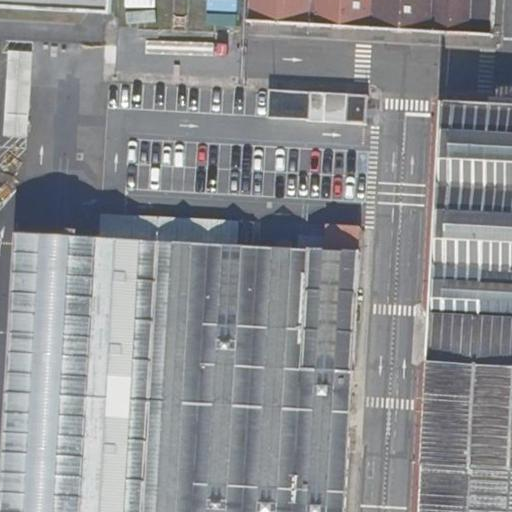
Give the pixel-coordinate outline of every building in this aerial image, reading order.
[(110,0),(0,0),(0,12),(110,18),(110,0)] [(247,0),(247,22),(490,36),(492,0),(247,0)] [(25,132),(29,51),(6,50),(2,132),(25,132)] [(265,89),(264,118),(363,122),(364,93),(265,89)] [(511,511),(511,106),(442,102),(421,511),(511,511)] [(214,218),(212,243),(252,245),(254,220),(214,218)] [(325,250),(359,252),(361,227),(327,225),(326,237),(325,250)] [(252,245),(212,243),(209,243),(210,240),(204,240),(203,243),(159,241),(159,238),(154,237),(154,240),(98,237),(99,234),(92,234),(92,237),(21,233),(21,230),(16,229),(16,232),(12,232),(0,432),(0,511),(345,511),(359,252),(325,250),(309,249),(309,246),(305,245),(304,245),(304,248),(258,246),(258,243),(253,243),(253,245),(252,245)] [(306,236),(305,245),(309,246),(309,249),(325,250),(326,237),(306,236)]
